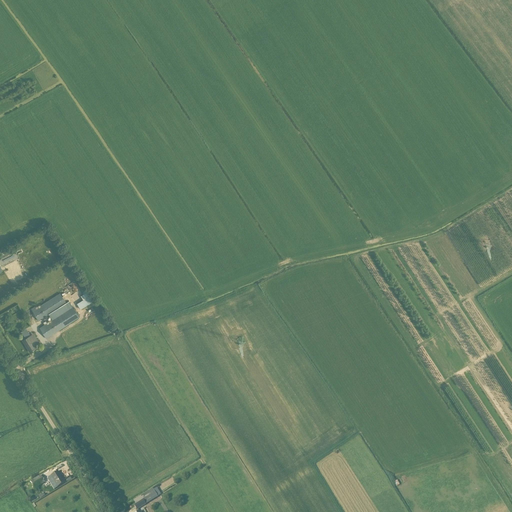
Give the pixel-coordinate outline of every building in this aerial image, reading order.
[(0,255),(3,260),(14,255),(12,250),(0,255)] [(29,251),(18,257),(19,259),(30,254),(29,251)] [(32,310),(38,321),(66,303),(60,293),(32,310)] [(77,303),(80,309),(89,303),(85,298),(77,303)] [(72,306),(39,327),(46,338),(79,317),(72,306)] [(30,335),(28,332),(26,328),(21,332),(23,335),(25,338),(30,335)] [(37,348),(34,344),(36,343),(30,335),(22,340),(30,352),(37,348)] [(58,472),(47,479),(49,483),(53,480),(57,487),(65,482),(58,472)] [(47,481),(45,480),(44,481),(40,475),(30,482),(32,485),(30,486),(32,489),(34,488),(34,489),(47,481)] [(146,504),(158,497),(153,488),(133,500),(136,504),(134,505),(137,510),(146,505),(146,504)]
